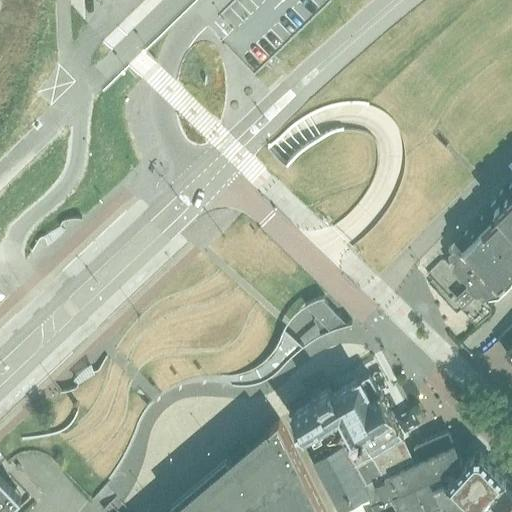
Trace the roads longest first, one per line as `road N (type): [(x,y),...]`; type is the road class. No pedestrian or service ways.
road 1 (secondary): [(0,393),(219,179)]
road 2 (secondary): [(201,163),(0,354)]
road 3 (residential): [(359,305),(511,161)]
road 4 (unclassified): [(201,163),(168,127),(160,79),(172,48),(216,0)]
road 5 (secondary): [(349,42),(201,163)]
road 6 (secondary): [(219,179),(349,42)]
road 7 (residential): [(359,305),(219,179)]
road 8 (residential): [(511,448),(381,325)]
